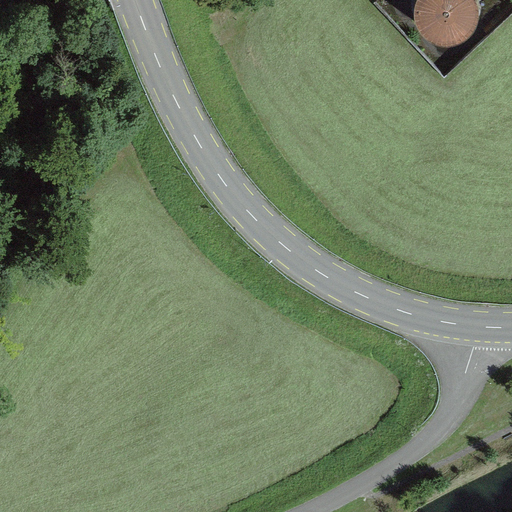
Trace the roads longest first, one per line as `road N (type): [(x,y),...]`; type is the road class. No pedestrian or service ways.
road 1 (tertiary): [(136,0),(214,168),(273,238),(355,293),(476,327)]
road 2 (unclassified): [(476,327),(455,410),(435,436),(311,511)]
